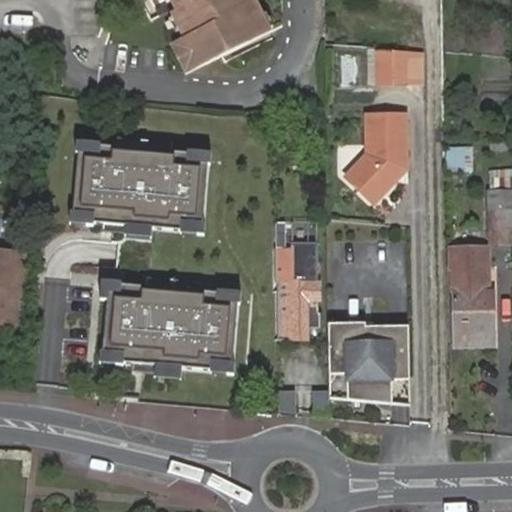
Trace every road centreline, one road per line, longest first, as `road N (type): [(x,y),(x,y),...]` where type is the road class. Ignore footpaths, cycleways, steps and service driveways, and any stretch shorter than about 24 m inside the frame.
road 1 (tertiary): [(245,470),(0,420)]
road 2 (tertiary): [(511,479),(337,484)]
road 3 (tertiary): [(337,484),(328,455),(304,438),(261,446),(245,470)]
